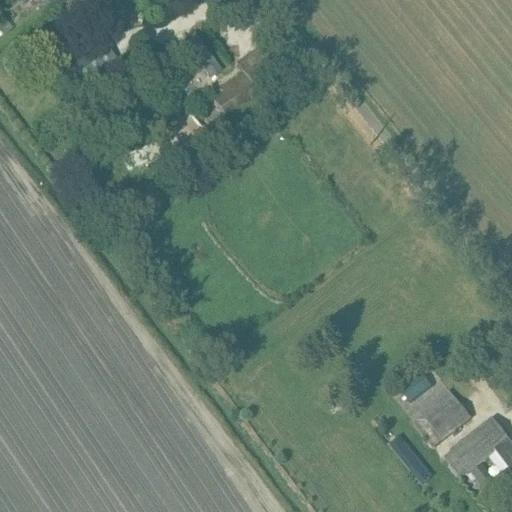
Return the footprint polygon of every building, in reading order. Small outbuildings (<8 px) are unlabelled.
[(225,117),(276,79),(292,67),(273,41),(237,68),(241,75),(210,98),(225,117)] [(103,45),(70,70),(82,86),(84,85),(93,97),(105,87),(96,76),(115,62),(103,45)] [(173,158),(205,133),(190,114),(159,139),(160,141),(153,145),(126,167),(128,169),(126,171),(131,177),(133,176),(135,178),(162,157),(162,156),(168,152),(173,158)] [(471,421),(457,404),(449,394),(414,423),(435,449),(471,421)] [(511,448),(492,422),(444,460),(461,482),(496,454),(511,473),(511,448)] [(422,486),(430,480),(402,445),(394,452),(422,486)]
